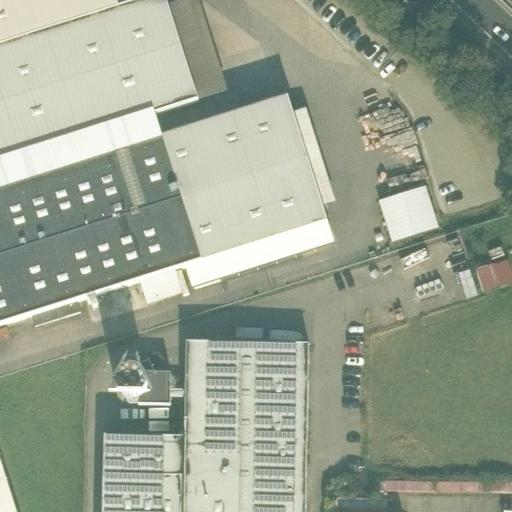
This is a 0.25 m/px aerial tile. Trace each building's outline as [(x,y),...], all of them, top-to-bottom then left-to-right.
[(0,165),(155,116),(198,103),(168,7),(165,0),(150,0),(119,10),(0,47),(0,165)] [(0,0),(0,47),(119,10),(115,0),(0,0)] [(115,0),(119,10),(150,0),(115,0)] [(197,0),(189,0),(168,7),(198,103),(227,93),(197,0)] [(162,139),(202,263),(327,223),(322,206),(292,115),(287,99),(162,139)] [(305,111),(292,115),(322,206),(334,202),(305,111)] [(0,165),(0,190),(162,139),(155,116),(0,165)] [(0,190),(0,327),(31,318),(77,303),(140,283),(175,272),(191,266),(202,263),(162,139),(0,190)] [(425,189),(379,203),(392,243),(438,229),(425,189)] [(334,246),(327,223),(202,263),(191,266),(199,289),(334,246)] [(484,293),(511,283),(511,272),(508,260),(476,271),(484,293)] [(175,272),(140,283),(147,306),(182,295),(175,272)] [(31,318),(35,328),(80,314),(77,303),(31,318)] [(183,511),(305,511),(308,347),(187,345),(183,511)] [(129,401),(137,401),(144,397),(148,390),(148,382),(144,376),(137,371),(129,371),(121,375),(117,382),(117,390),(121,397),(129,401)] [(171,376),(144,376),(148,382),(148,390),(144,397),(137,401),(138,407),(170,408),(171,376)] [(103,511),(183,511),(185,441),(105,439),(103,511)] [(0,511),(16,511),(0,461),(0,511)]
